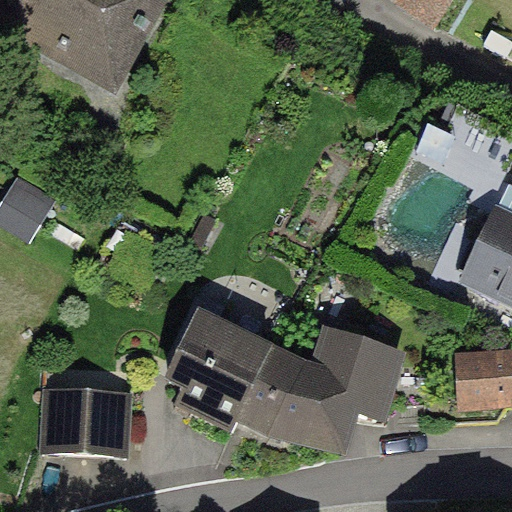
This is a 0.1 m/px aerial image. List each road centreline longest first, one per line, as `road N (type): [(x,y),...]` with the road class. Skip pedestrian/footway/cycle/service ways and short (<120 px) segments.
road 1 (residential): [(511,473),(412,475),(188,511)]
road 2 (residential): [(355,0),(511,87)]
